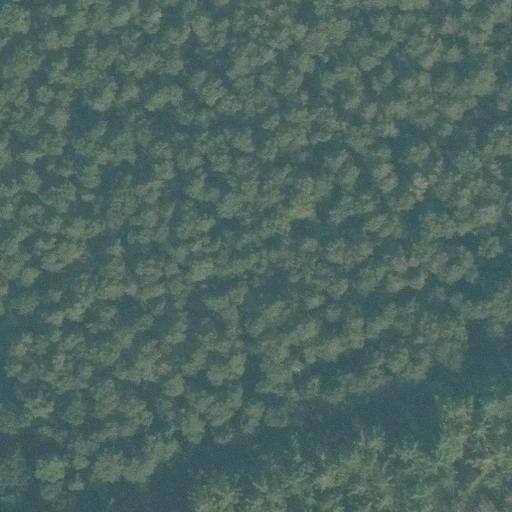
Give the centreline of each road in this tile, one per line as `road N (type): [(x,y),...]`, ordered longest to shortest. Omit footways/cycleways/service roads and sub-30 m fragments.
road 1 (track): [(39,511),(511,336)]
road 2 (track): [(374,388),(419,511)]
